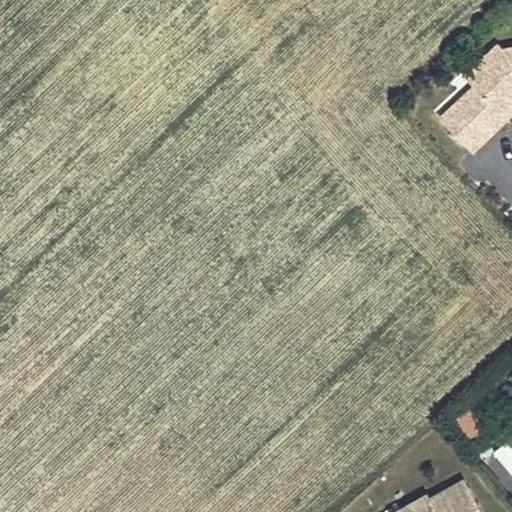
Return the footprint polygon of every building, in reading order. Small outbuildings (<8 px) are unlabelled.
[(497,41),(463,73),(473,83),(493,105),(511,87),(511,43),(502,46),(497,41)] [(511,87),(493,105),(473,83),(462,93),(492,125),(511,106),(511,87)] [(492,125),(462,93),(439,115),(469,147),(492,125)] [(469,408),(453,423),(474,444),(490,429),(469,408)] [(511,435),(494,451),(511,472),(511,435)] [(481,511),(462,478),(428,497),(426,492),(389,511),(481,511)]
